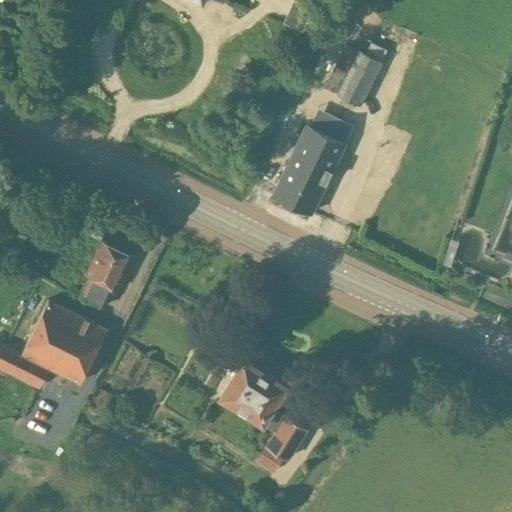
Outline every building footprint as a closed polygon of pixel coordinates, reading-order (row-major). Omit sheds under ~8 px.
[(345,24),(355,0),(337,0),(330,17),(345,24)] [(359,49),(338,93),(361,104),(381,59),(359,49)] [(306,122),(272,193),(311,212),(346,141),(306,122)] [(86,273),(89,275),(79,294),(104,306),(114,287),(117,288),(133,255),(102,240),(86,273)] [(0,339),(0,366),(40,386),(50,366),(80,381),(106,328),(49,299),(23,351),(0,339)] [(243,357),(219,395),(274,430),(266,443),(289,457),(307,428),(285,414),(277,410),(275,403),(287,384),(243,357)]
